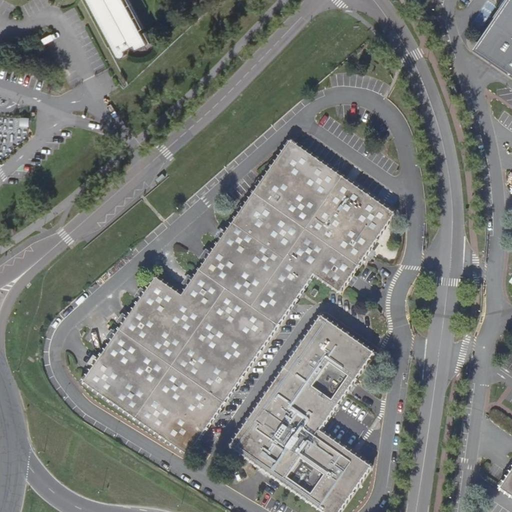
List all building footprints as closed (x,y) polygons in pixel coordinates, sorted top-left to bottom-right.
[(90,0),(121,56),(122,57),(124,58),(126,59),(128,58),(129,57),(129,56),(129,51),(137,48),(139,51),(151,44),(144,30),(146,29),(131,0),(90,0)] [(511,0),(476,51),(511,75),(511,0)] [(453,97),(459,95),(456,85),(449,87),(453,97)] [(158,278),(85,382),(189,455),(315,274),(341,292),(395,214),(291,141),(184,295),(158,278)] [(323,316),(231,447),(326,511),(342,511),(373,468),(321,431),(375,353),(323,316)] [(511,495),(511,511),(511,475),(503,489),(511,495)]
